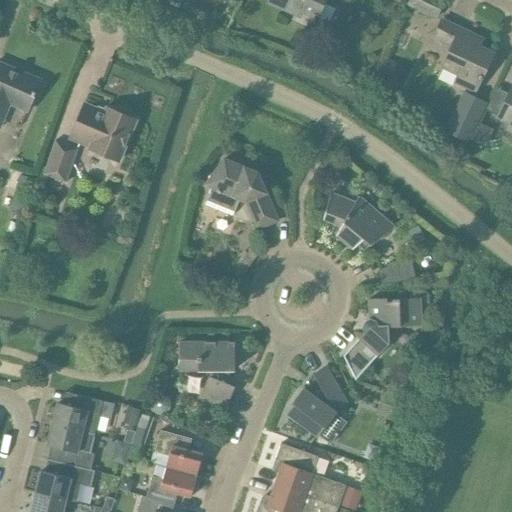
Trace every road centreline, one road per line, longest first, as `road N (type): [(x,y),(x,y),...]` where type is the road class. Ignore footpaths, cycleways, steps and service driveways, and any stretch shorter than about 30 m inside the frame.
road 1 (tertiary): [(511,254),(345,126),(72,0)]
road 2 (residential): [(289,339),(313,340),(334,327),(344,305),(341,281),(324,262),(301,256),(277,264),(261,284),(260,309),(271,328)]
road 3 (residential): [(289,339),(220,511)]
